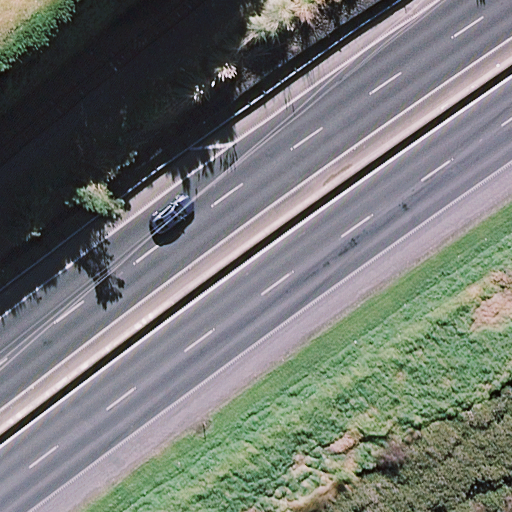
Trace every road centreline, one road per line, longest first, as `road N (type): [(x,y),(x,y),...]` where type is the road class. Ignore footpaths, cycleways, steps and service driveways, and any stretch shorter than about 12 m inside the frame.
road 1 (trunk): [(511,116),(410,182),(0,498)]
road 2 (trunk): [(0,338),(460,0)]
